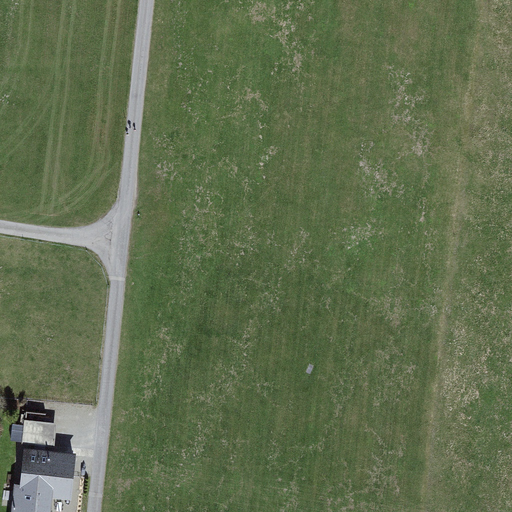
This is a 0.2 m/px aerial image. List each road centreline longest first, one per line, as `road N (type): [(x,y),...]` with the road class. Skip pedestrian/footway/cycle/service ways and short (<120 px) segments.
road 1 (unclassified): [(120,251),(90,511)]
road 2 (unclassified): [(150,0),(120,251)]
road 3 (residential): [(120,251),(0,228)]
